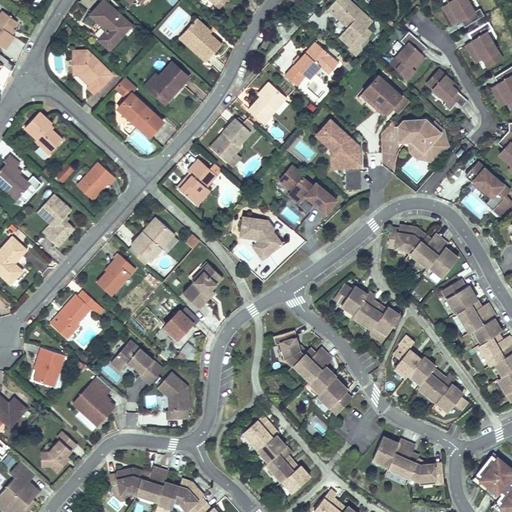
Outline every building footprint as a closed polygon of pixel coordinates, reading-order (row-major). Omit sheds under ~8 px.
[(103,0),(89,15),(105,30),(97,38),(108,48),(122,32),(129,25),(103,0)] [(368,36),(372,33),(367,28),(373,22),(349,0),(335,0),(328,9),(335,16),(338,12),(343,16),(342,17),(350,24),(347,27),(339,36),(350,46),(348,48),(356,56),(362,49),(362,44),(357,40),(359,37),(368,36)] [(474,11),(467,0),(448,0),(450,2),(453,8),(446,12),(454,24),(460,20),(466,16),(471,23),(484,15),(480,8),(474,11)] [(450,2),(443,6),(446,12),(453,8),(450,2)] [(18,22),(1,11),(0,12),(0,44),(7,49),(16,37),(12,35),(15,31),(13,29),(18,22)] [(343,16),(338,12),(335,16),(347,27),(350,24),(342,17),(343,16)] [(460,20),(464,27),(471,23),(466,16),(460,20)] [(196,18),(183,33),(190,39),(186,44),(205,63),(222,45),(209,34),(206,31),(207,29),(196,18)] [(488,21),(475,29),(478,37),(472,40),(466,44),(473,57),(480,53),(483,59),(488,66),(502,58),(487,33),(493,29),(488,21)] [(125,35),(133,27),(129,25),(122,32),(125,35)] [(475,29),(469,33),(472,40),(478,37),(475,29)] [(403,61),(397,68),(408,77),(414,70),(410,67),(422,54),(428,48),(409,31),(400,40),(406,45),(397,56),(403,61)] [(190,39),(183,33),(178,38),(186,44),(190,39)] [(264,40),(260,47),(265,49),(269,43),(264,40)] [(315,42),(294,65),(310,79),(320,68),(328,74),(339,63),(315,42)] [(86,48),(71,49),(71,64),(72,64),(72,74),(75,74),(81,73),(92,82),(88,86),(87,87),(93,93),(96,89),(102,95),(120,75),(114,70),(111,73),(86,50),(86,48)] [(473,57),(477,63),(483,59),(480,53),(473,57)] [(414,70),(426,58),(422,54),(410,67),(414,70)] [(397,56),(391,62),(397,68),(403,61),(397,56)] [(180,87),(188,78),(171,63),(159,77),(148,88),(165,104),(173,95),(170,92),(177,84),(180,87)] [(511,65),(500,73),(504,80),(498,83),(491,87),(498,100),(505,96),(509,102),(511,107),(511,65)] [(453,82),(439,70),(427,83),(446,100),(443,104),(450,110),(457,103),(462,107),(468,100),(457,90),(450,84),(453,82)] [(92,82),(81,73),(75,74),(88,86),(92,82)] [(159,77),(155,73),(144,85),(148,88),(159,77)] [(500,73),(494,76),(498,83),(504,80),(500,73)] [(401,96),(379,75),(364,91),(358,97),(375,113),(378,109),(380,107),(387,112),(391,107),(401,96)] [(268,82),(257,93),(260,96),(271,84),(268,82)] [(457,90),(459,87),(453,82),(450,84),(457,90)] [(170,92),(173,95),(180,87),(177,84),(170,92)] [(260,96),(248,110),(264,123),(286,98),(271,84),(260,96)] [(142,102),(132,93),(126,98),(126,104),(122,104),(122,116),(127,116),(127,121),(137,121),(152,134),(163,122),(149,108),(143,108),(142,102)] [(410,101),(403,94),(401,96),(391,107),(399,114),(410,101)] [(498,100),(502,106),(509,102),(505,96),(498,100)] [(378,109),(384,115),(387,112),(380,107),(378,109)] [(38,111),(24,126),(36,138),(34,140),(49,153),(62,139),(51,129),(48,126),(50,124),(52,123),(38,111)] [(249,131),(254,125),(247,119),(242,124),(235,118),(223,132),(226,135),(213,150),(227,162),(236,153),(241,147),(239,146),(251,132),(249,131)] [(425,119),(403,120),(398,126),(399,141),(408,141),(411,140),(427,155),(438,151),(437,136),(440,133),(431,124),(425,119)] [(351,138),(330,120),(322,129),(328,134),(323,140),(331,147),(339,154),(339,167),(345,167),(346,189),(361,188),(360,165),(356,165),(355,145),(351,142),(351,138)] [(138,126),(150,137),(152,134),(137,121),(138,126)] [(443,130),(433,121),(431,124),(440,133),(437,136),(438,151),(427,155),(411,140),(408,141),(410,151),(418,158),(434,161),(448,145),(443,130)] [(504,149),(499,154),(511,165),(509,169),(511,171),(511,121),(508,122),(509,130),(503,136),(506,138),(500,145),(504,149)] [(322,129),(317,135),(323,140),(328,134),(322,129)] [(223,132),(210,147),(213,150),(226,135),(223,132)] [(503,136),(497,143),(500,145),(506,138),(503,136)] [(227,162),(233,167),(241,158),(236,153),(227,162)] [(6,163),(0,169),(0,185),(4,189),(6,186),(18,197),(30,184),(20,175),(14,170),(17,168),(20,164),(9,155),(3,161),(6,163)] [(192,175),(180,189),(197,205),(205,196),(201,193),(207,187),(217,175),(199,159),(187,171),(190,173),(192,175)] [(61,182),(74,169),(67,161),(54,175),(61,182)] [(98,161),(76,186),(92,200),(100,191),(98,189),(106,180),(108,182),(110,183),(115,177),(98,161)] [(497,205),(510,191),(480,164),(476,168),(474,166),(467,174),(474,180),(492,196),(490,198),(497,205)] [(304,176),(291,165),(280,180),(293,190),(303,199),(299,204),(298,204),(308,212),(315,203),(317,202),(320,204),(318,206),(326,212),(336,200),(316,183),(313,187),(302,177),(304,176)] [(190,173),(177,187),(180,189),(192,175),(190,173)] [(467,174),(465,175),(472,182),(474,180),(467,174)] [(106,180),(98,189),(100,191),(108,182),(106,180)] [(6,186),(4,189),(16,200),(18,197),(6,186)] [(207,187),(201,193),(205,196),(210,190),(207,187)] [(293,190),(288,196),(299,204),(303,199),(293,190)] [(70,210),(52,194),(37,211),(49,222),(54,226),(46,235),(56,245),(67,233),(64,230),(69,225),(62,219),(70,210)] [(243,215),(240,235),(250,237),(257,238),(268,253),(282,243),(273,230),(270,226),(272,225),(268,219),(243,215)] [(156,218),(143,231),(146,234),(159,220),(156,218)] [(143,231),(131,245),(149,261),(174,234),(159,220),(146,234),(143,231)] [(41,231),(46,235),(54,226),(49,222),(41,231)] [(64,230),(67,233),(72,228),(69,225),(64,230)] [(388,245),(406,249),(410,252),(419,240),(421,242),(423,239),(426,236),(416,228),(411,227),(411,229),(399,227),(399,229),(391,227),(388,245)] [(193,248),(199,239),(191,233),(184,241),(193,248)] [(0,277),(4,281),(10,275),(15,280),(21,273),(16,267),(14,269),(12,267),(12,262),(14,260),(15,261),(27,249),(12,237),(0,250),(0,277)] [(250,237),(249,244),(252,244),(262,257),(268,253),(257,238),(250,237)] [(419,240),(410,252),(428,267),(429,266),(437,256),(431,251),(439,243),(432,237),(430,239),(427,243),(423,239),(421,242),(419,240)] [(437,256),(429,266),(435,271),(437,269),(444,275),(458,258),(450,252),(448,255),(445,253),(447,251),(443,248),(445,247),(439,243),(431,251),(437,256)] [(131,245),(125,250),(144,267),(149,261),(131,245)] [(115,262),(106,272),(97,282),(111,295),(130,275),(126,271),(131,265),(118,254),(113,259),(115,262)] [(115,262),(113,259),(104,269),(106,272),(115,262)] [(194,281),(182,293),(198,308),(210,296),(206,293),(211,289),(222,277),(207,262),(201,269),(203,271),(194,281)] [(135,269),(131,265),(126,271),(130,275),(135,269)] [(201,269),(191,279),(194,281),(203,271),(201,269)] [(10,275),(4,281),(9,286),(15,280),(10,275)] [(460,279),(442,289),(447,298),(449,296),(454,304),(451,305),(456,313),(457,312),(471,304),(475,301),(472,297),(470,298),(469,295),(472,293),(468,285),(465,286),(460,279)] [(346,297),(341,304),(354,313),(367,295),(354,286),(353,288),(346,283),(340,292),(346,297)] [(65,312),(53,325),(66,338),(79,324),(77,322),(90,308),(93,311),(99,305),(83,290),(78,296),(75,294),(61,309),(63,310),(65,312)] [(367,295),(354,313),(374,326),(374,325),(382,314),(374,309),(369,305),(373,300),(375,296),(368,292),(367,295)] [(165,312),(173,304),(168,299),(160,306),(165,312)] [(378,304),(373,300),(369,305),(374,309),(378,304)] [(481,306),(477,300),(475,301),(471,304),(474,310),(481,306)] [(382,314),(374,325),(387,334),(400,315),(387,307),(385,309),(378,304),(374,309),(382,314)] [(457,312),(470,332),(474,329),(482,324),(478,318),(489,311),(485,304),(481,306),(474,310),(471,304),(457,312)] [(200,320),(185,306),(180,311),(192,323),(194,325),(200,320)] [(63,310),(50,323),(53,325),(65,312),(63,310)] [(165,326),(177,338),(192,323),(180,311),(179,311),(165,326)] [(474,329),(482,342),(492,336),(496,334),(499,332),(491,319),(493,318),(489,311),(478,318),(482,324),(474,329)] [(354,313),(352,315),(372,329),(374,326),(354,313)] [(165,346),(172,340),(162,328),(155,334),(165,346)] [(293,330),(275,335),(277,344),(281,342),(285,358),(293,365),(294,364),(303,354),(297,349),(298,348),(297,342),(293,330)] [(186,336),(182,352),(192,355),(197,339),(186,336)] [(479,344),(491,364),(495,362),(503,357),(499,350),(510,344),(506,337),(499,341),(496,343),(492,336),(482,342),(479,344)] [(130,340),(111,362),(120,370),(127,362),(132,366),(133,365),(134,363),(137,366),(136,367),(142,373),(140,375),(150,384),(163,369),(130,340)] [(277,344),(281,359),(285,358),(281,342),(277,344)] [(306,351),(297,342),(298,348),(297,349),(303,354),(306,351)] [(495,362),(503,375),(511,369),(511,347),(510,344),(499,350),(503,357),(495,362)] [(64,355),(41,345),(38,352),(41,354),(35,367),(32,376),(52,384),(58,371),(64,355)] [(394,367),(406,376),(409,374),(421,359),(408,349),(407,351),(401,346),(394,355),(400,360),(394,367)] [(315,353),(309,347),(306,351),(312,356),(315,353)] [(294,364),(310,380),(321,370),(315,364),(326,353),(320,348),(315,353),(312,356),(306,351),(303,354),(294,364)] [(41,354),(38,352),(33,366),(35,367),(41,354)] [(309,382),(320,393),(334,379),(335,377),(336,376),(325,366),(332,359),(326,353),(315,364),(321,370),(310,380),(309,382)] [(409,374),(421,383),(429,373),(436,379),(440,374),(433,368),(435,366),(423,356),(421,359),(409,374)] [(114,385),(122,378),(108,362),(100,369),(114,385)] [(506,392),(511,401),(511,400),(511,369),(503,375),(498,378),(502,385),(504,383),(509,391),(506,392)] [(57,389),(63,373),(58,371),(52,384),(51,387),(57,389)] [(171,372),(158,387),(168,396),(169,410),(166,410),(167,419),(188,417),(187,409),(189,409),(187,386),(171,372)] [(421,383),(420,384),(438,399),(451,384),(455,380),(448,374),(445,378),(441,382),(436,379),(429,373),(421,383)] [(445,378),(440,374),(436,379),(441,382),(445,378)] [(97,376),(72,403),(81,410),(83,408),(89,413),(86,416),(98,425),(115,407),(104,397),(112,389),(97,376)] [(320,393),(318,395),(324,400),(325,399),(332,405),(330,407),(337,414),(352,398),(345,392),(347,390),(341,383),(338,386),(335,384),(337,382),(334,379),(320,393)] [(420,384),(418,386),(436,401),(438,399),(420,384)] [(438,399),(436,401),(448,411),(454,404),(460,409),(467,400),(461,395),(463,393),(451,384),(438,399)] [(156,392),(144,395),(147,408),(159,405),(156,392)] [(9,404),(0,395),(0,418),(10,428),(27,409),(15,397),(9,404)] [(325,399),(324,400),(330,407),(332,405),(325,399)] [(136,429),(137,413),(126,412),(125,429),(136,429)] [(262,415),(259,418),(264,423),(267,421),(262,415)] [(264,423),(259,418),(245,430),(261,447),(271,438),(266,432),(272,427),(267,421),(264,423)] [(258,449),(268,461),(285,446),(276,435),(278,433),(272,427),(266,432),(271,438),(261,447),(258,449)] [(245,430),(243,432),(258,449),(261,447),(245,430)] [(66,456),(77,444),(62,431),(57,438),(59,440),(54,446),(49,452),(41,452),(42,466),(51,465),(58,472),(67,462),(64,459),(66,456)] [(382,436),(374,456),(382,460),(381,462),(388,466),(394,453),(401,457),(407,442),(400,439),(398,443),(397,445),(393,443),(392,445),(389,444),(391,440),(382,436)] [(50,442),(41,452),(49,452),(54,446),(50,442)] [(388,467),(409,476),(410,476),(416,463),(417,460),(410,457),(412,453),(415,446),(407,442),(401,457),(394,453),(388,466),(388,467)] [(268,461),(266,463),(282,481),(283,480),(293,471),(286,464),(287,464),(283,459),(287,455),(291,452),(285,446),(268,461)] [(1,458),(8,468),(17,462),(10,451),(1,458)] [(291,460),(287,455),(283,459),(287,464),(291,460)] [(491,456),(472,480),(485,491),(506,464),(498,457),(496,459),(491,456)] [(36,474),(21,460),(10,472),(15,477),(0,493),(0,497),(12,508),(12,511),(25,511),(31,506),(28,503),(32,498),(39,491),(29,481),(36,474)] [(293,471),(283,480),(293,492),(310,477),(300,465),(298,467),(291,460),(287,464),(286,464),(293,471)] [(416,463),(410,476),(419,480),(435,478),(435,483),(444,482),(442,463),(429,464),(423,464),(423,466),(416,463)] [(485,491),(497,501),(498,501),(511,483),(511,469),(506,464),(485,491)] [(141,479),(136,493),(159,500),(163,486),(156,484),(161,469),(152,467),(150,473),(149,478),(144,476),(143,479),(141,479)] [(109,475),(113,494),(121,492),(121,493),(131,491),(136,493),(141,479),(143,479),(144,476),(145,472),(133,468),(129,469),(129,470),(117,473),(109,475)] [(159,500),(157,503),(172,508),(175,500),(179,486),(165,481),(168,472),(161,469),(156,484),(163,486),(159,500)] [(192,482),(182,478),(179,486),(175,500),(180,502),(186,509),(184,511),(185,511),(195,511),(206,503),(201,497),(202,496),(194,486),(195,485),(192,482)] [(492,506),(498,511),(508,511),(511,508),(511,483),(498,501),(497,501),(492,506)] [(330,490),(314,510),(316,511),(339,511),(334,507),(329,503),(333,498),(336,495),(330,490)] [(0,497),(0,506),(6,511),(12,511),(12,508),(0,497)] [(334,507),(338,502),(333,498),(329,503),(334,507)] [(354,511),(347,506),(345,508),(338,502),(334,507),(339,511),(354,511)] [(211,508),(206,503),(195,511),(217,511),(213,507),(211,508)]
